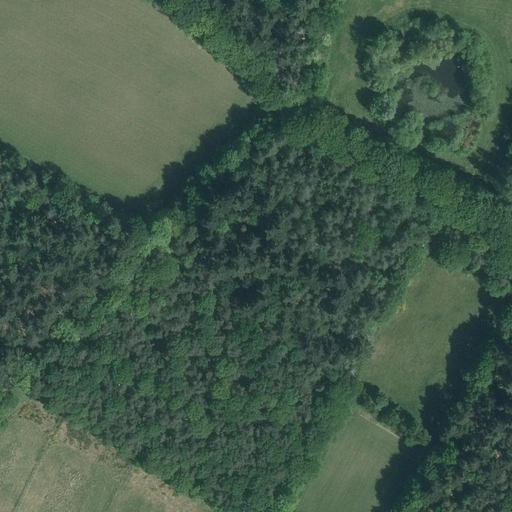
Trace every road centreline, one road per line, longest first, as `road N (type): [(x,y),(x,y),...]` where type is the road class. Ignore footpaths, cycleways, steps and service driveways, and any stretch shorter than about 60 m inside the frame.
road 1 (track): [(0,391),(287,112)]
road 2 (track): [(502,223),(287,112)]
road 3 (track): [(287,112),(173,0)]
road 4 (track): [(301,119),(318,0)]
